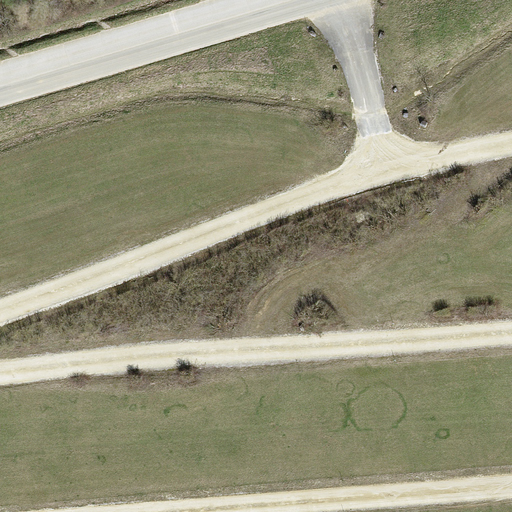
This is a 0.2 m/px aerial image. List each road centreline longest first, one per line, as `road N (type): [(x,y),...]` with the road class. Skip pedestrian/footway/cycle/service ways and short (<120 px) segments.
road 1 (track): [(0,311),(386,168),(337,0)]
road 2 (track): [(511,329),(0,373)]
road 3 (track): [(100,511),(511,481)]
road 4 (track): [(386,168),(511,145)]
